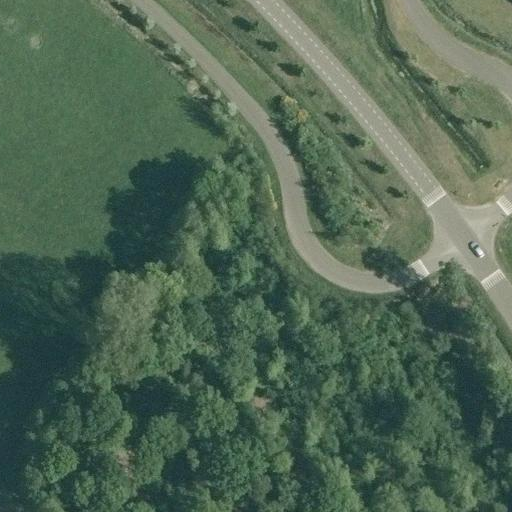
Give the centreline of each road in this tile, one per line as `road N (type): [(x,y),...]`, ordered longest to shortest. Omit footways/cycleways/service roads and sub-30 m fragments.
road 1 (unclassified): [(138,0),(261,119),(294,188),(303,242),(325,269),(355,284),(394,281),(417,274),(463,236)]
road 2 (unclassified): [(262,0),(463,236)]
road 3 (unclassified): [(511,89),(433,34),(406,0)]
